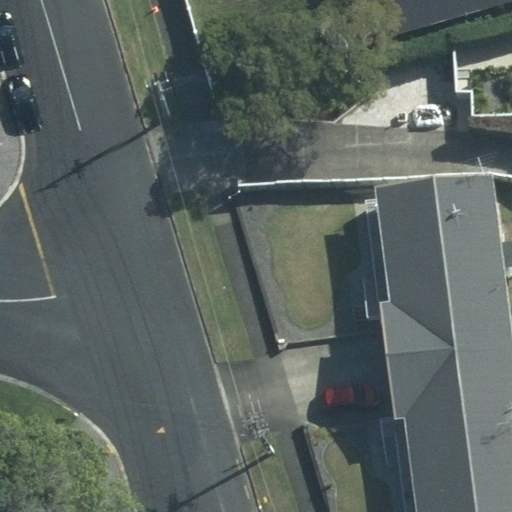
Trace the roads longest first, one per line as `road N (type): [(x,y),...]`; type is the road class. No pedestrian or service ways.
road 1 (residential): [(41,0),(120,281)]
road 2 (residential): [(120,281),(190,511)]
road 3 (residential): [(120,281),(0,303)]
